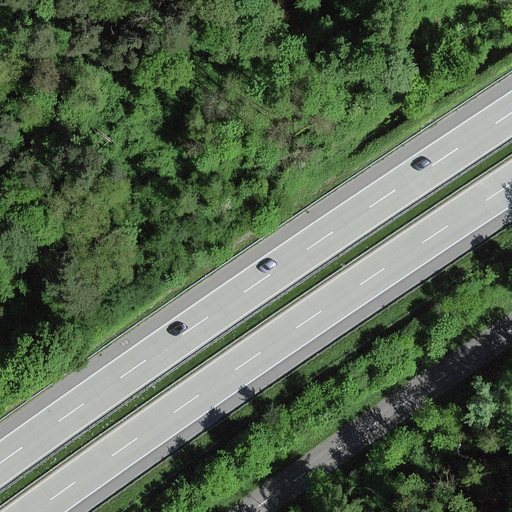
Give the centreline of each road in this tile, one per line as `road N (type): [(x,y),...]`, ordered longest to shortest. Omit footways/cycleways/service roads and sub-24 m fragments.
road 1 (motorway): [(511,113),(0,465)]
road 2 (motorway): [(37,511),(511,183)]
road 3 (unclassified): [(511,330),(251,511)]
